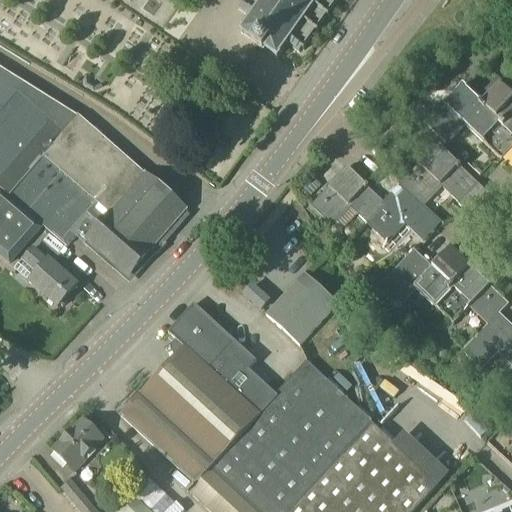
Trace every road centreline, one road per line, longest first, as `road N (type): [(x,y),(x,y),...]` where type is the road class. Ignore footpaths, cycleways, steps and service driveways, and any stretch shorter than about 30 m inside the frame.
road 1 (secondary): [(51,404),(200,253),(315,111)]
road 2 (residential): [(315,111),(359,154),(466,59)]
road 3 (secondary): [(315,111),(392,0)]
